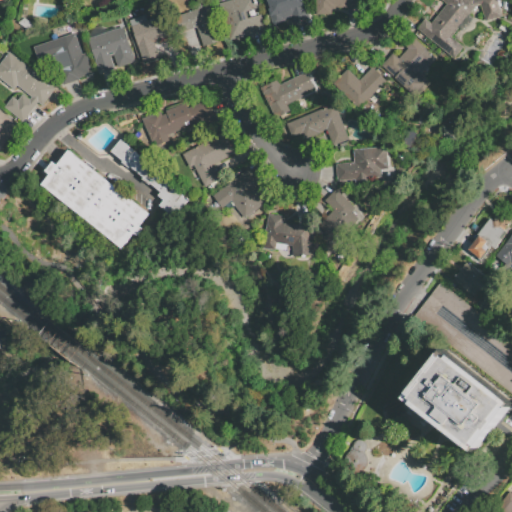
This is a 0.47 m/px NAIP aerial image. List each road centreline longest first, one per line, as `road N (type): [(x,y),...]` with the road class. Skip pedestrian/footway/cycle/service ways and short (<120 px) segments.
road 1 (residential): [(0,177),(53,121),(93,102),(363,32),(401,0)]
road 2 (residential): [(364,363),(444,241),(511,169)]
road 3 (secondary): [(33,499),(254,475)]
road 4 (secondary): [(282,464),(124,478)]
road 5 (residential): [(225,69),(251,142),(292,172)]
road 6 (residential): [(299,465),(313,462),(364,363)]
